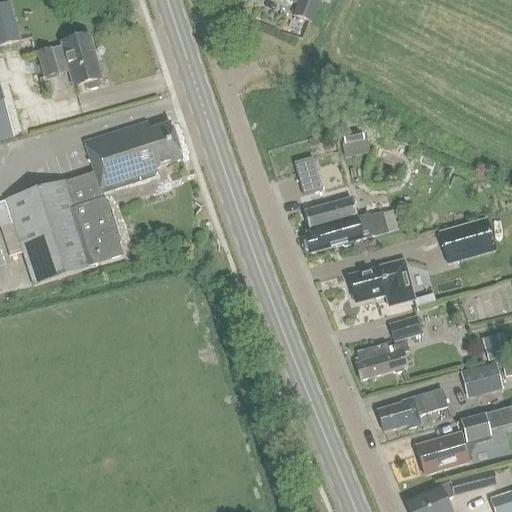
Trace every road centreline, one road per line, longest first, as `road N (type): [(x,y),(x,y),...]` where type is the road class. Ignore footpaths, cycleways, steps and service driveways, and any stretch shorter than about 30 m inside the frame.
road 1 (unclassified): [(390,511),(267,208),(197,0)]
road 2 (primary): [(355,511),(236,210),(167,0)]
